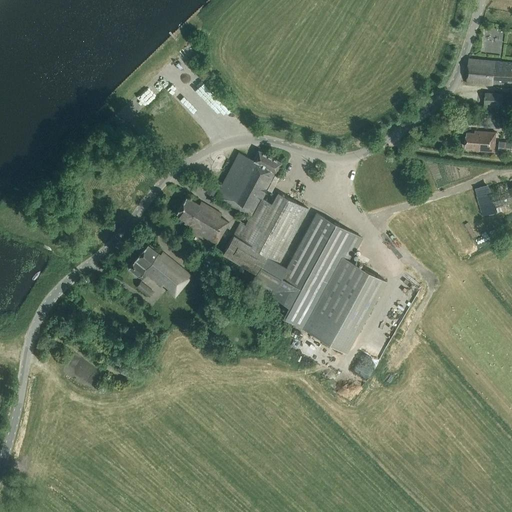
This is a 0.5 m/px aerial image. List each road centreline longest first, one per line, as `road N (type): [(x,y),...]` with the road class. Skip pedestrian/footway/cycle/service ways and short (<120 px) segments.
road 1 (unclassified): [(0,467),(38,318),(168,176),(228,143),(269,141),(329,159),(377,147),(446,94),(481,0)]
road 2 (track): [(511,169),(357,219)]
